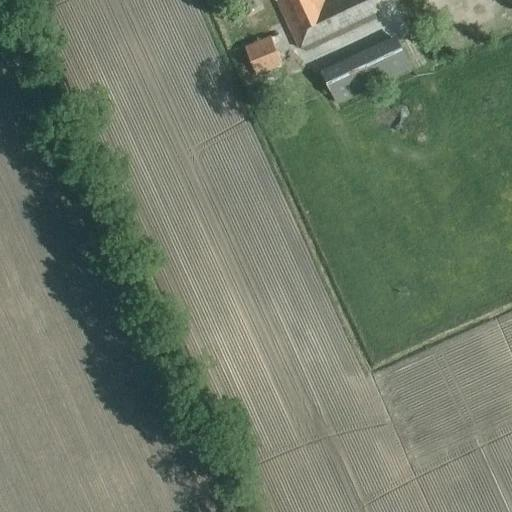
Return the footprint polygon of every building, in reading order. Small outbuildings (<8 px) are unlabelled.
[(326,0),(325,1),(324,0),(277,0),(300,49),(377,14),(370,0),(326,0)] [(244,46),(256,74),(281,64),(270,36),(244,46)] [(345,70),(356,96),(435,61),(424,36),(345,70)] [(300,73),(279,80),(279,82),(285,99),(286,102),(308,94),(300,73)] [(285,99),(279,82),(252,92),(258,109),(285,99)]
